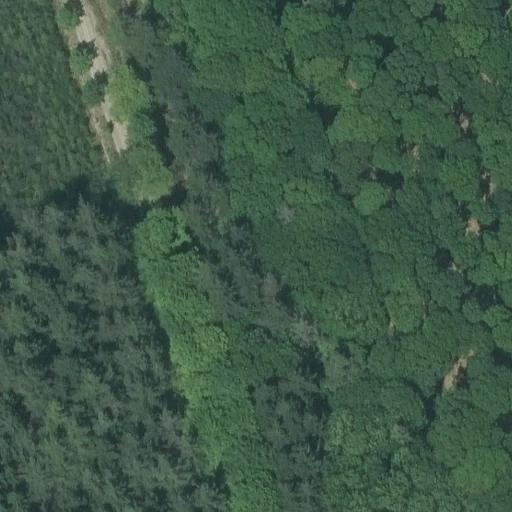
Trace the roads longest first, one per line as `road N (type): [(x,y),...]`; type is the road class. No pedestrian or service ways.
road 1 (track): [(484,511),(269,0)]
road 2 (track): [(62,0),(243,511)]
road 3 (track): [(124,186),(0,238)]
